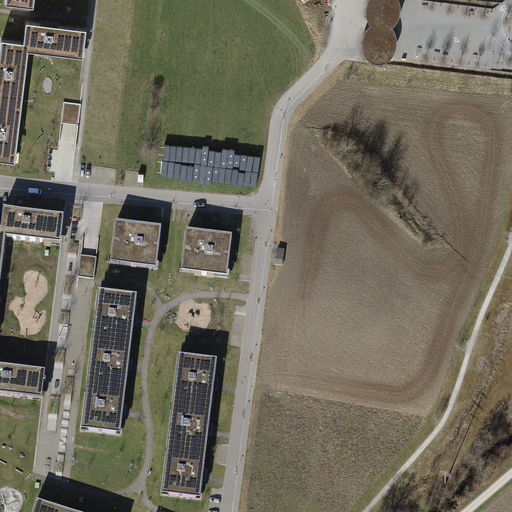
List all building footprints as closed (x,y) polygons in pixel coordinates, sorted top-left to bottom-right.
[(369,0),(369,1),(367,9),(367,16),(371,25),(366,31),(363,37),(363,44),(365,53),(370,60),(378,63),(386,62),(391,58),(396,49),(397,41),(395,32),(393,27),(398,21),(401,14),(401,6),(399,0),(369,0)] [(22,44),(21,49),(27,50),(81,57),(85,30),(24,23),(22,44)] [(0,99),(21,102),(27,50),(21,49),(22,44),(0,41),(0,99)] [(21,102),(0,99),(0,160),(14,163),(21,102)] [(64,213),(3,206),(0,227),(0,229),(0,234),(6,235),(61,241),(64,213)] [(138,223),(116,220),(111,262),(156,267),(161,226),(138,223)] [(208,232),(186,229),(181,270),(227,276),(232,235),(208,232)] [(94,279),(98,258),(83,255),(79,276),(94,279)] [(98,290),(93,335),(131,339),(133,321),(136,294),(98,290)] [(93,335),(87,384),(125,388),(128,366),(131,339),(93,335)] [(177,353),(173,398),(211,402),(213,385),(215,357),(177,353)] [(45,369),(0,363),(0,392),(42,397),(45,369)] [(87,384),(82,428),(120,433),(123,411),(125,388),(87,384)] [(173,398),(167,447),(205,452),(207,430),(211,402),(173,398)] [(167,447),(161,491),(199,496),(202,475),(205,452),(167,447)] [(78,511),(57,505),(36,499),(31,511),(78,511)]
